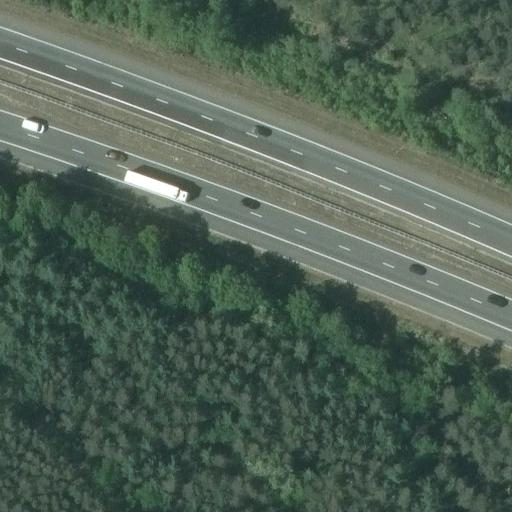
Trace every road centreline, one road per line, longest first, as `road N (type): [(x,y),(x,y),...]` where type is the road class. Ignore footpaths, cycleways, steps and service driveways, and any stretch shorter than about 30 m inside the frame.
road 1 (motorway): [(511,243),(0,45)]
road 2 (motorway): [(0,126),(511,318)]
